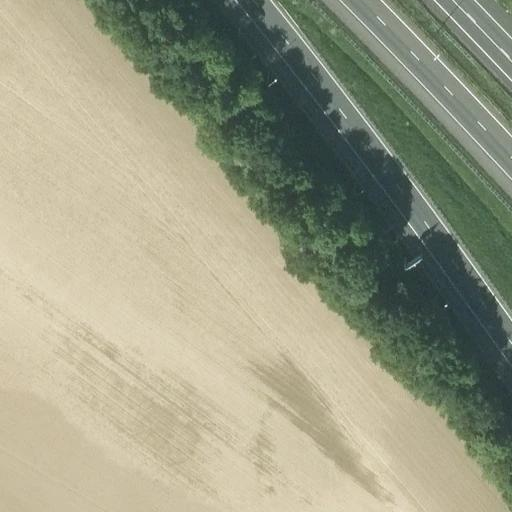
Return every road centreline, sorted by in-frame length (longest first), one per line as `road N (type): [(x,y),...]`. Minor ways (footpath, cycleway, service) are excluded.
road 1 (trunk): [(248,0),(511,342)]
road 2 (motorway): [(347,0),(511,170)]
